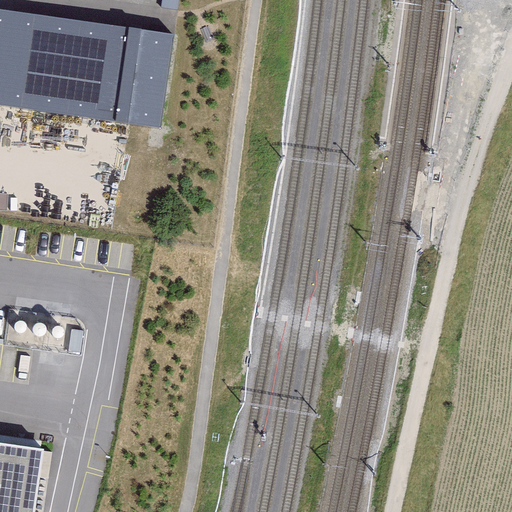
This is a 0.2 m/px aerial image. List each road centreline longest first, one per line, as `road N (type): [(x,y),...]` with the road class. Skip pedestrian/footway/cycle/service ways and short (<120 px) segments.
road 1 (track): [(185,511),(256,0)]
road 2 (track): [(396,511),(470,181),(511,55)]
road 3 (unknown): [(89,369),(95,324),(83,298),(57,282),(0,279)]
road 4 (unknown): [(57,511),(89,369)]
